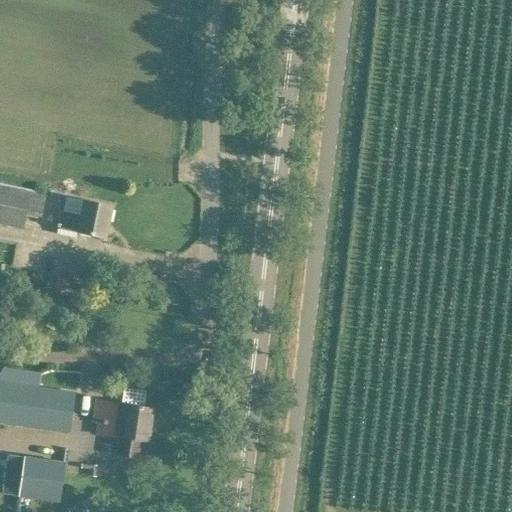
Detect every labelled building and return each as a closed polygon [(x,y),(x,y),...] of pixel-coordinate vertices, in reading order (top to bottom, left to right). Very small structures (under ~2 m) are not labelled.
[(40,216),(44,196),(0,186),(0,223),(23,228),(26,213),(40,216)] [(104,237),(111,206),(65,197),(62,212),(60,211),(56,227),(104,237)] [(56,279),(53,292),(67,294),(70,281),(56,279)] [(0,370),(0,422),(68,432),(74,392),(37,387),(40,373),(2,367),(0,370)] [(98,422),(97,433),(119,436),(116,454),(141,458),(144,439),(148,440),(152,409),(142,408),(144,392),(124,389),(123,405),(96,401),(93,421),(98,422)] [(24,456),(18,496),(58,502),(64,462),(24,456)]
